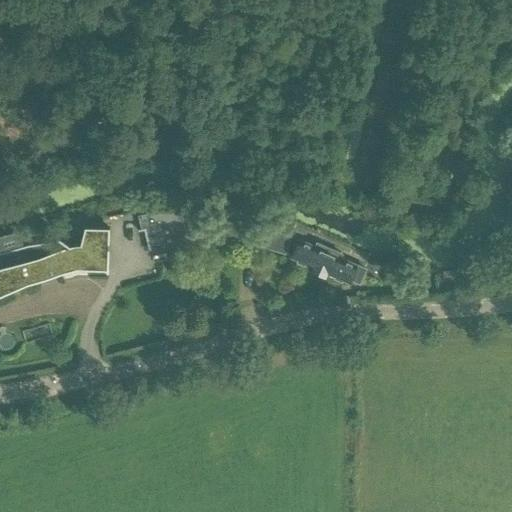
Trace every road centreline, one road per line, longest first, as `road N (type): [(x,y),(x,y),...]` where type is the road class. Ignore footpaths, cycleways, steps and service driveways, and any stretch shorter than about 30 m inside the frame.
road 1 (track): [(0,173),(48,152),(194,143),(268,158),(429,211),(450,194),(478,76),(511,37)]
road 2 (unclassified): [(511,300),(287,312),(0,398)]
